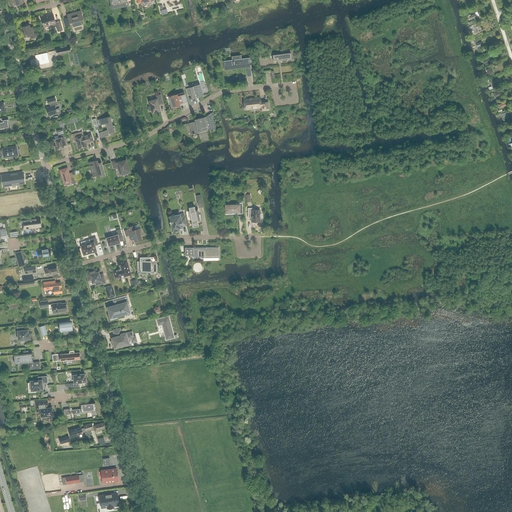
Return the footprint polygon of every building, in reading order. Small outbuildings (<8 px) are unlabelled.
[(127,3),(127,6),(128,6),(126,0),(110,0),(112,8),(119,7),(119,4),(127,3)] [(80,11),(67,15),(68,18),(63,20),(65,27),(70,25),(70,23),(72,22),(73,27),(81,25),(80,20),(83,19),(80,11)] [(53,14),(48,15),(48,16),(41,18),(44,27),(44,28),(48,26),(52,25),(53,27),(56,27),(58,32),(63,30),(60,21),(55,22),(53,14)] [(25,26),(23,27),(24,33),(23,33),(24,37),(30,36),(31,39),(36,37),(33,27),(30,28),(29,25),(28,25),(28,24),(25,25),(25,26)] [(472,26),(469,27),(470,29),(473,28),(475,34),(479,32),(476,24),(472,25),(472,26)] [(73,52),(72,47),(70,47),(56,50),(57,55),(73,52)] [(32,67),(49,64),(47,53),(35,56),(36,59),(30,60),(32,67)] [(273,61),(291,59),(290,53),(272,55),(273,61)] [(226,69),(251,65),(250,65),(249,58),(250,58),(223,61),(225,61),(226,69)] [(190,88),(186,89),(188,96),(191,94),(193,99),(196,98),(196,97),(198,96),(198,97),(203,95),(200,85),(193,87),(189,88),(190,88)] [(150,106),(148,107),(148,111),(152,110),(152,113),(160,111),(158,105),(157,102),(162,100),(161,94),(156,96),(156,95),(155,95),(156,99),(149,101),(150,106)] [(183,103),(187,102),(184,94),(177,96),(177,94),(173,96),(173,98),(169,99),(172,108),(180,106),(179,103),(182,102),(183,103)] [(50,107),(46,108),(48,116),(49,116),(50,116),(51,116),(52,115),(57,114),(60,113),(59,109),(56,110),(54,106),(55,105),(56,106),(55,103),(56,102),(55,97),(47,100),(48,105),(50,104),(50,107)] [(251,99),(249,100),(249,99),(243,100),(245,109),(248,108),(249,109),(253,108),(254,107),(255,108),(261,107),(261,111),(268,110),(267,102),(264,103),(264,104),(261,104),(260,98),(251,99)] [(196,122),(196,121),(183,125),(189,124),(191,135),(193,134),(195,134),(198,133),(197,132),(207,129),(207,130),(207,131),(216,129),(212,115),(207,117),(207,116),(202,119),(203,119),(203,121),(201,121),(201,120),(200,119),(199,119),(199,120),(199,121),(199,122),(196,122)] [(97,124),(101,138),(109,135),(109,134),(114,132),(113,128),(115,128),(114,125),(113,126),(110,116),(98,120),(99,125),(105,124),(107,130),(100,132),(96,118),(92,119),(94,125),(97,124)] [(0,129),(9,128),(8,120),(8,119),(2,120),(2,118),(4,118),(0,118),(0,129)] [(54,146),(55,150),(64,148),(63,142),(65,141),(62,130),(57,131),(59,138),(55,139),(56,145),(54,146)] [(83,135),(75,138),(78,149),(86,146),(85,143),(87,142),(87,143),(93,141),(91,134),(83,136),(83,135)] [(1,152),(3,159),(8,158),(8,159),(13,159),(13,155),(17,154),(16,147),(10,147),(7,148),(8,148),(3,149),(3,152),(1,152)] [(101,176),(105,175),(101,162),(98,163),(97,160),(92,161),(92,162),(90,163),(92,170),(91,170),(93,174),(100,172),(101,176)] [(120,174),(129,172),(126,160),(117,163),(117,161),(112,162),(114,169),(118,167),(120,174)] [(68,174),(67,169),(65,169),(61,170),(61,171),(65,186),(71,184),(71,185),(71,184),(75,183),(76,183),(73,172),(72,172),(68,174)] [(25,184),(23,171),(0,175),(2,188),(25,184)] [(238,211),(238,212),(242,212),(242,203),(236,203),(236,205),(226,206),(226,210),(223,210),(223,209),(223,214),(228,214),(228,212),(236,212),(236,219),(237,219),(236,211),(238,211)] [(199,215),(198,209),(197,209),(197,210),(196,210),(196,211),(195,211),(194,206),(189,208),(189,211),(188,212),(190,220),(191,220),(192,227),(198,226),(197,220),(198,221),(199,221),(200,222),(199,216),(200,216),(200,214),(199,215)] [(253,208),(248,208),(248,217),(251,217),(251,218),(251,222),(260,222),(260,217),(261,217),(261,216),(261,214),(261,212),(260,212),(259,210),(253,210),(253,208)] [(170,222),(172,231),(176,231),(183,230),(183,228),(183,226),(187,225),(184,214),(180,215),(175,216),(174,215),(173,215),(171,215),(171,216),(169,217),(170,221),(169,221),(170,222)] [(41,228),(40,218),(21,221),(23,231),(41,228)] [(128,230),(129,236),(131,241),(134,240),(134,241),(141,239),(140,233),(141,233),(140,230),(140,228),(135,230),(134,226),(127,228),(128,230)] [(107,238),(106,238),(109,246),(120,243),(120,242),(118,238),(122,237),(120,229),(116,230),(117,235),(112,236),(111,235),(107,236),(107,238)] [(91,244),(82,246),(83,252),(82,252),(83,255),(87,254),(87,253),(96,251),(94,246),(98,245),(96,238),(90,239),(91,244)] [(193,249),(193,258),(203,258),(203,257),(218,257),(218,258),(219,258),(218,247),(206,247),(206,250),(203,250),(203,249),(193,249)] [(38,250),(39,257),(51,255),(50,248),(38,250)] [(141,272),(150,272),(150,257),(153,257),(153,263),(154,263),(153,257),(141,257),(141,250),(141,252),(140,251),(140,257),(140,259),(140,257),(141,257),(141,261),(137,261),(137,257),(137,274),(137,270),(140,269),(140,272),(140,269),(141,269),(141,272)] [(15,253),(19,267),(25,266),(21,251),(15,253)] [(113,270),(115,277),(119,276),(120,278),(131,275),(126,260),(117,262),(119,269),(113,270)] [(56,266),(45,269),(47,277),(54,275),(55,277),(59,276),(58,274),(56,266)] [(88,275),(87,275),(88,277),(88,279),(88,280),(90,280),(92,279),(92,281),(93,282),(94,282),(95,282),(96,285),(101,284),(105,283),(102,275),(99,276),(98,273),(97,273),(96,270),(88,272),(89,275),(88,275)] [(62,293),(61,288),(61,282),(55,283),(54,281),(43,282),(44,290),(53,289),(54,294),(62,293)] [(116,297),(112,285),(105,288),(108,299),(116,297)] [(99,303),(117,298),(119,305),(116,305),(108,308),(110,314),(109,314),(108,314),(110,320),(118,318),(117,318),(116,318),(116,316),(129,312),(127,304),(129,304),(127,295),(99,303)] [(49,314),(53,313),(53,314),(60,313),(60,312),(67,311),(66,303),(61,304),(61,305),(59,305),(59,303),(51,304),(48,305),(48,301),(40,302),(41,308),(48,307),(49,314)] [(174,338),(168,316),(157,319),(158,325),(162,324),(166,340),(174,338)] [(63,330),(63,334),(68,334),(68,330),(71,329),(71,322),(58,323),(59,330),(63,330)] [(24,326),(16,327),(17,331),(18,340),(20,340),(20,341),(24,341),(24,339),(30,339),(30,338),(31,338),(31,334),(30,334),(30,333),(28,333),(28,330),(24,330),(24,326)] [(115,337),(112,338),(115,348),(125,345),(125,346),(128,345),(128,344),(129,344),(128,341),(131,340),(132,343),(136,341),(135,337),(133,337),(131,332),(126,334),(126,333),(121,334),(120,329),(113,331),(115,337)] [(56,361),(63,361),(63,359),(66,359),(67,362),(71,362),(72,362),(72,360),(80,359),(79,352),(74,352),(74,350),(69,351),(69,353),(56,354),(56,361)] [(39,362),(33,362),(32,353),(14,355),(14,359),(18,359),(18,364),(29,363),(30,370),(40,369),(39,362)] [(78,374),(74,374),(74,375),(73,375),(74,383),(72,383),(72,387),(79,387),(79,383),(82,382),(82,383),(85,383),(85,382),(86,382),(86,377),(85,377),(85,374),(78,375),(78,374)] [(47,376),(38,377),(38,380),(30,381),(31,391),(43,389),(42,383),(44,383),(48,383),(47,376)] [(48,408),(47,401),(36,402),(37,412),(41,411),(41,417),(46,416),(46,419),(50,419),(50,416),(54,415),(53,411),(52,411),(52,408),(48,408)] [(81,409),(79,409),(73,410),(73,414),(79,414),(87,413),(86,412),(91,411),(91,415),(96,415),(95,406),(95,403),(81,404),(81,408),(81,409)] [(105,427),(105,426),(105,425),(104,425),(104,423),(94,426),(93,423),(92,424),(92,423),(83,426),(84,429),(82,430),(81,426),(68,430),(70,436),(82,432),(85,432),(95,429),(96,434),(102,432),(101,430),(105,429),(105,427)] [(59,438),(60,444),(70,442),(68,436),(59,438)] [(104,458),(106,465),(113,464),(111,457),(104,458)] [(116,469),(103,471),(104,478),(102,478),(102,479),(103,479),(104,483),(117,481),(116,475),(117,474),(117,475),(116,469)] [(66,477),(62,478),(63,485),(67,484),(80,482),(79,475),(66,477)] [(117,493),(100,496),(101,502),(101,503),(102,508),(107,507),(107,508),(113,508),(113,506),(119,505),(118,500),(118,499),(117,498),(118,498),(117,498),(117,493)]
